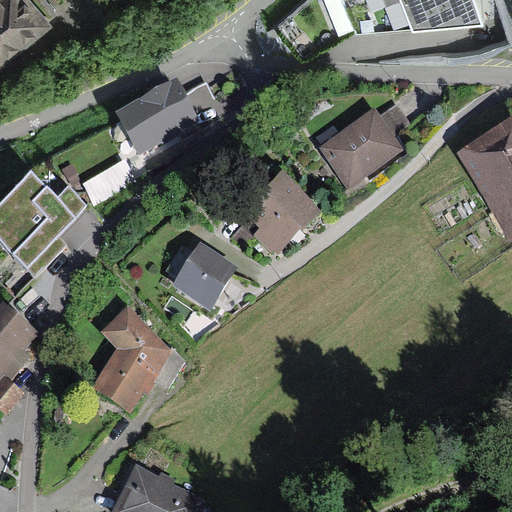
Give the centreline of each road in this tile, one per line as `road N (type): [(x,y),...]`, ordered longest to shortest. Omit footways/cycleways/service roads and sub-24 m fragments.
road 1 (residential): [(25,511),(36,369),(47,318),(73,266),(110,220),(256,103),(262,76)]
road 2 (residential): [(247,290),(346,222),(462,117),(511,84)]
road 3 (residential): [(224,29),(0,139)]
road 4 (residential): [(262,76),(511,74)]
road 5 (unknown): [(189,368),(61,511)]
road 6 (track): [(511,457),(386,511)]
